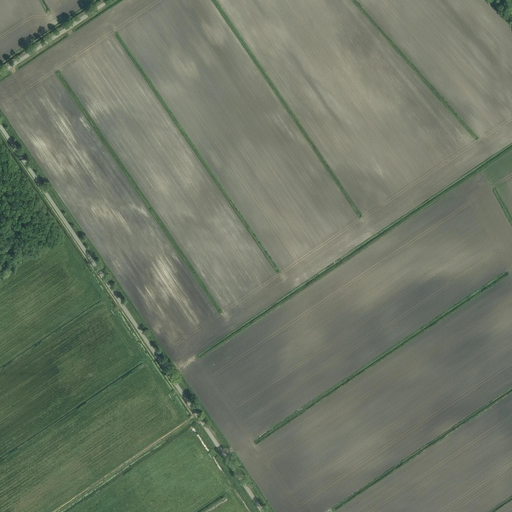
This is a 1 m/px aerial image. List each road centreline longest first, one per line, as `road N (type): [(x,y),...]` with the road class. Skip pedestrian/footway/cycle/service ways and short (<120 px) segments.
road 1 (unclassified): [(264,511),(0,125)]
road 2 (unclassified): [(0,73),(109,0)]
